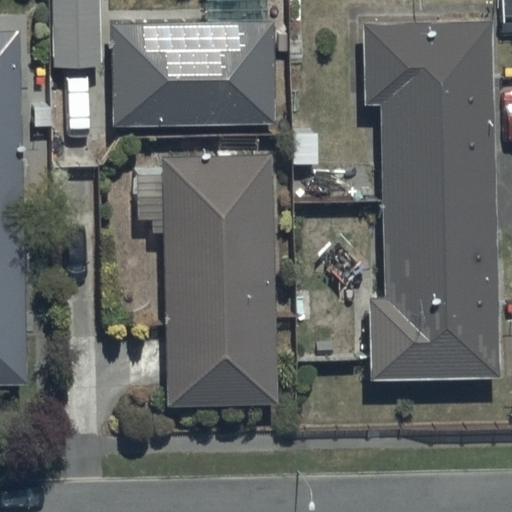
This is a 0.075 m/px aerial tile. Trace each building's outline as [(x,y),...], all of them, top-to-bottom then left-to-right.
[(96,0),(46,0),(47,62),(97,62),(96,0)] [(487,17),(355,19),(356,98),(376,97),(379,292),(363,292),(364,374),(492,372),(487,17)] [(267,18),(107,19),(107,119),(267,118),(267,18)] [(14,27),(0,26),(0,383),(19,384),(14,27)] [(264,151),(158,153),(158,174),(131,175),(131,216),(160,216),(163,398),(268,396),(264,151)]
